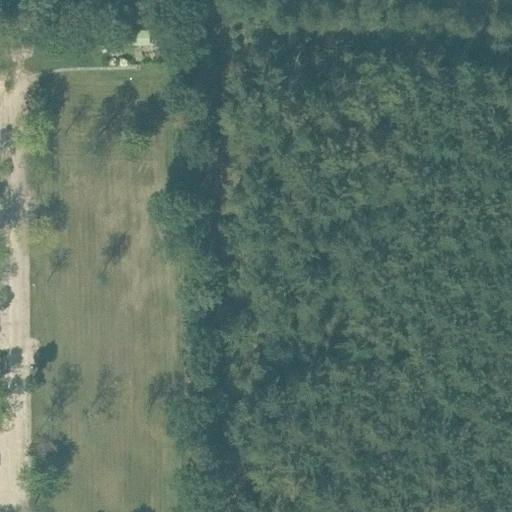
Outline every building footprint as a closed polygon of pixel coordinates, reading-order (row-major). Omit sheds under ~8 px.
[(25,62),(50,63),(50,50),(26,49),(25,62)] [(60,125),(80,126),(81,90),(61,90),(60,125)] [(172,124),(171,94),(154,94),(155,125),(172,124)] [(62,141),(62,186),(78,186),(78,141),(62,141)] [(103,174),(102,142),(83,142),(84,187),(113,186),(113,174),(103,174)] [(150,150),(130,150),(130,179),(149,179),(150,150)] [(176,207),(156,207),(158,253),(178,252),(176,207)] [(68,224),(66,268),(85,269),(87,225),(68,224)] [(131,227),(130,246),(146,247),(147,228),(131,227)] [(89,269),(137,271),(138,254),(89,252),(89,269)] [(63,270),(64,255),(38,253),(37,268),(63,270)] [(180,301),(180,285),(132,286),(132,302),(180,301)] [(127,286),(89,287),(89,303),(127,302),(127,286)] [(63,287),(41,288),(42,331),(64,330),(63,287)] [(169,303),(169,330),(180,330),(180,303),(169,303)] [(81,408),(82,360),(56,359),(54,389),(41,388),(40,407),(81,408)] [(132,401),(151,402),(151,360),(107,359),(107,388),(132,389),(132,401)] [(131,466),(152,467),(154,422),(132,421),(131,466)] [(109,465),(111,426),(91,425),(89,464),(109,465)] [(170,511),(171,501),(117,499),(116,511),(170,511)] [(87,511),(88,504),(69,503),(69,511),(87,511)]
